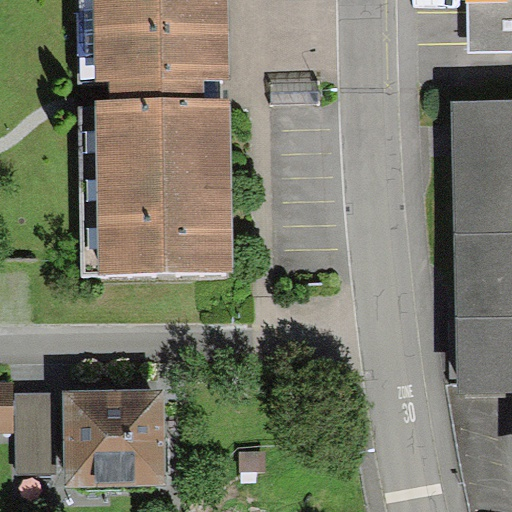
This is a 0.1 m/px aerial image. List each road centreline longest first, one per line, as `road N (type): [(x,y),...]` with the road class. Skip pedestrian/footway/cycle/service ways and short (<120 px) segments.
road 1 (residential): [(0,334),(385,327)]
road 2 (residential): [(365,0),(373,237),(385,327)]
road 3 (residential): [(385,327),(419,511)]
